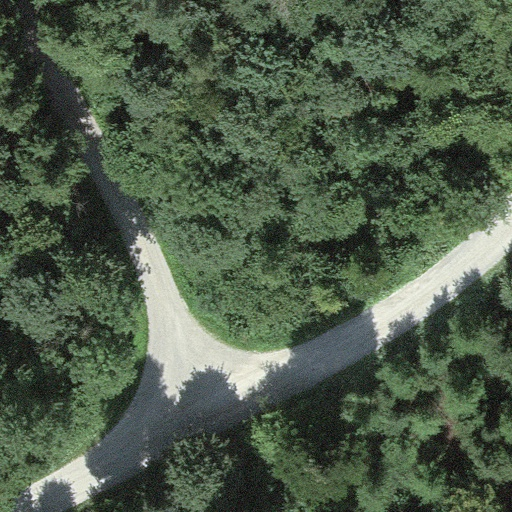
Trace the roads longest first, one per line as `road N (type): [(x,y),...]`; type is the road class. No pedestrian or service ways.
road 1 (unclassified): [(29,511),(425,315),(511,228)]
road 2 (track): [(221,415),(59,97),(0,1)]
